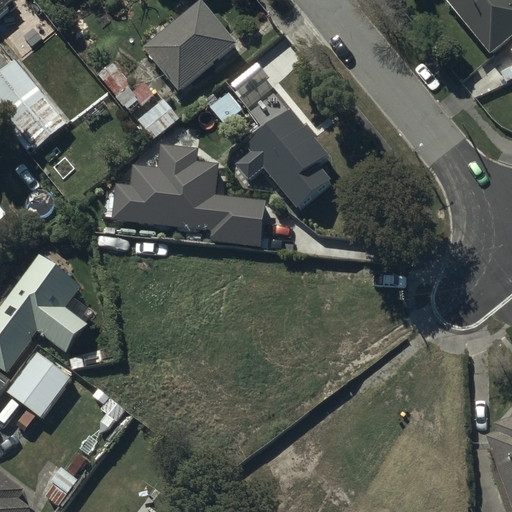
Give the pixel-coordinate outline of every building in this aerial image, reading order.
[(13,0),(12,0),(0,0),(0,19),(11,11),(6,6),(13,0)] [(511,0),(445,0),(491,56),(511,38),(511,0)] [(238,45),(203,1),(144,48),(179,92),(238,45)] [(69,125),(18,60),(0,73),(0,112),(3,110),(21,133),(16,136),(31,154),(69,125)] [(116,66),(102,77),(117,97),(117,98),(125,109),(126,108),(130,113),(153,96),(145,84),(135,92),(116,66)] [(180,121),(165,101),(139,120),(154,140),(180,121)] [(329,157),(294,112),(247,147),(252,154),(237,165),(250,182),(267,169),(297,208),(334,180),(321,163),(329,157)] [(201,150),(164,146),(161,170),(133,167),(131,186),(118,184),(114,222),(215,232),(214,242),(263,247),(268,202),(217,197),(221,164),(199,162),(201,150)] [(83,288),(40,257),(0,310),(0,367),(8,373),(39,332),(68,354),(88,326),(66,310),(83,288)] [(298,268),(246,274),(247,282),(242,282),(252,359),(240,360),(244,394),(264,391),(265,397),(310,391),(309,390),(316,389),(312,356),(309,357),(298,268)] [(216,329),(200,331),(201,346),(204,346),(206,363),(222,362),(222,357),(243,355),(242,341),(221,343),(222,345),(218,346),(216,329)] [(72,379),(38,353),(8,392),(43,418),(72,379)] [(0,396),(10,384),(0,376),(0,396)] [(84,398),(71,387),(46,420),(60,430),(84,398)] [(445,455),(348,411),(337,434),(332,431),(315,468),(410,511),(425,511),(440,482),(434,480),(445,455)] [(511,416),(494,423),(498,435),(488,439),(511,506),(511,416)] [(81,482),(63,468),(52,483),(57,486),(48,499),(61,508),(81,482)] [(25,490),(0,473),(0,511),(30,511),(33,509),(27,505),(25,490)]
